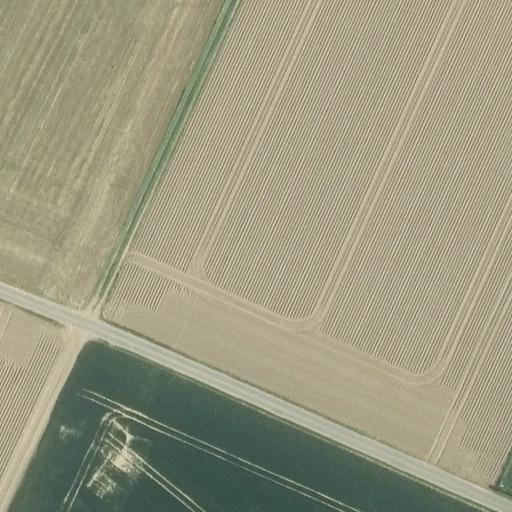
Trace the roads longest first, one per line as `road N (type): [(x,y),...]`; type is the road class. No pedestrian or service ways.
road 1 (unclassified): [(0,290),(511,510)]
road 2 (track): [(85,324),(107,299),(240,0)]
road 3 (track): [(85,324),(0,509)]
